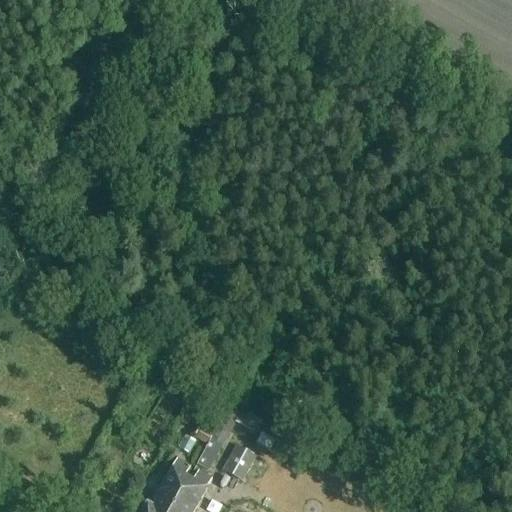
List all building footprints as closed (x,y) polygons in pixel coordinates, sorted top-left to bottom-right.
[(213,435),(207,445),(196,465),(208,472),(241,416),(228,408),(213,435)] [(195,439),(207,445),(213,435),(201,428),(195,439)] [(284,461),(290,450),(261,434),(255,445),(284,461)] [(242,484),(245,478),(252,482),(262,465),(254,461),(256,459),(236,448),(222,473),(242,484)] [(171,511),(190,480),(186,477),(191,469),(177,461),(151,508),(148,506),(144,511),(171,511)] [(190,480),(171,511),(195,511),(213,481),(199,473),(194,482),(190,480)]
